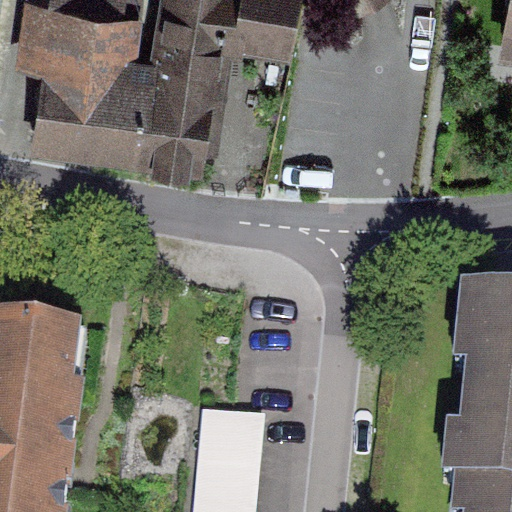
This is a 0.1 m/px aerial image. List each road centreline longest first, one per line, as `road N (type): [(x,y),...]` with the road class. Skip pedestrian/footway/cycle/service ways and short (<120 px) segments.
road 1 (residential): [(359,233),(244,225),(0,182)]
road 2 (residential): [(359,233),(325,511)]
road 3 (residential): [(511,225),(359,233)]
